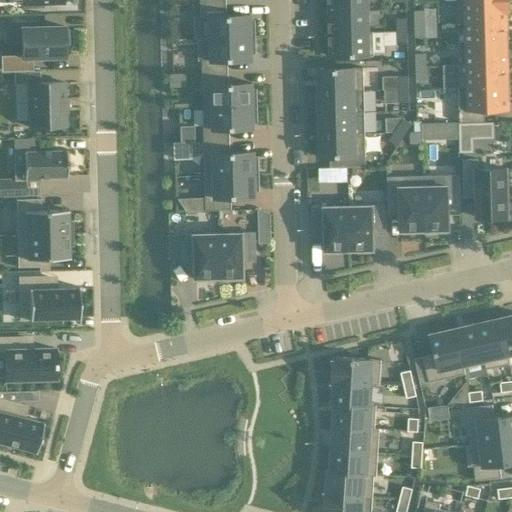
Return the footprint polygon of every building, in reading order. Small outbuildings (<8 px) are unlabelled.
[(21,0),(22,9),(41,8),(41,5),(62,4),(62,0),(21,0)] [(328,0),(329,12),(367,11),(366,0),(328,0)] [(466,22),(505,21),(505,12),(508,11),(507,0),(484,0),(456,1),(456,23),(466,23),(466,22)] [(226,3),(200,4),(201,17),(210,17),(211,38),(254,37),(254,21),(250,21),(250,15),(226,15),(226,3)] [(414,23),(425,23),(424,10),(414,10),(414,23)] [(368,33),(368,32),(367,11),(329,12),(330,34),(368,33)] [(397,32),(407,31),(407,18),(397,19),(397,32)] [(466,23),(467,44),(506,43),(505,21),(466,22),(466,23)] [(425,36),(425,23),(414,23),(415,37),(425,36)] [(21,56),(1,57),(1,72),(13,71),(31,71),(31,57),(64,57),(63,44),(67,44),(67,30),(63,30),(63,26),(20,27),(21,56)] [(372,31),(368,32),(368,33),(330,34),(330,56),(373,55),(372,31)] [(407,44),(407,31),(397,32),(397,45),(407,44)] [(211,59),(202,60),(202,73),(227,72),(227,60),(251,60),(251,53),(254,53),(254,37),(211,38),(211,59)] [(506,43),(467,44),(467,64),(467,65),(506,64),(506,43)] [(415,54),(415,67),(425,66),(425,53),(415,54)] [(507,86),(506,64),(467,65),(467,64),(458,65),(458,88),(468,88),(468,87),(507,86)] [(425,66),(415,67),(416,80),(426,80),(425,66)] [(363,67),(318,69),(318,91),(364,90),(363,67)] [(31,71),(13,71),(13,80),(13,85),(14,120),(29,120),(29,127),(64,126),(64,102),(63,83),(40,83),(40,71),(31,71)] [(227,72),(202,73),(202,86),(212,86),(212,106),(212,107),(256,106),(255,90),(252,90),(252,83),(228,84),(227,72)] [(398,76),(399,89),(409,89),(408,76),(398,76)] [(507,109),(507,86),(468,87),(468,88),(468,108),(459,108),(459,122),(485,122),(484,109),(507,109)] [(409,89),(399,89),(399,102),(409,102),(409,89)] [(364,90),(318,91),(319,113),(354,112),(364,111),(364,91),(364,90)] [(212,106),(203,106),(204,141),(229,141),(229,129),(253,128),(253,122),(255,122),(256,122),(256,106),(212,107),(212,106)] [(354,112),(319,113),(319,134),(355,133),(355,132),(354,112)] [(403,118),(396,129),(404,135),(412,124),(403,118)] [(422,124),(423,140),(437,140),(436,124),(422,124)] [(494,125),(459,125),(460,155),(473,154),(473,141),(494,140),(494,125)] [(404,135),(396,129),(389,140),(397,146),(404,135)] [(355,133),(319,134),(320,157),(365,155),(365,132),(355,132),(355,133)] [(229,141),(204,141),(205,175),(258,174),(257,158),(254,158),(254,152),(230,152),(229,141)] [(188,146),(172,147),(173,163),(189,162),(188,146)] [(38,177),(66,176),(65,150),(23,151),(23,164),(13,164),(13,180),(23,180),(38,180),(38,177)] [(506,168),(477,169),(477,159),(463,160),(464,190),(476,190),(477,217),(490,217),(490,220),(503,220),(503,217),(507,217),(506,168)] [(346,167),(337,167),(337,181),(347,181),(346,167)] [(258,174),(205,175),(206,210),(231,209),(231,197),(255,197),(255,190),(258,190),(258,174)] [(416,230),(424,230),(423,176),(387,177),(388,211),(400,211),(400,231),(403,231),(403,234),(416,233),(416,230)] [(423,176),(424,230),(433,230),(433,233),(446,232),(446,230),(449,230),(448,210),(460,209),(459,176),(423,176)] [(9,179),(0,179),(0,195),(9,195),(9,179)] [(41,201),(15,201),(16,235),(51,234),(67,234),(67,221),(67,212),(60,212),(41,213),(41,201)] [(384,205),(347,206),(348,250),(357,250),(357,253),(370,252),(370,250),(373,250),(373,230),(384,230),(384,205)] [(348,250),(347,206),(312,207),(312,231),(324,231),(325,251),(328,251),(328,253),(341,253),(340,250),(348,250)] [(259,209),(260,243),(270,242),(270,212),(259,209)] [(254,233),(218,234),(219,278),(228,277),(228,280),(241,280),(240,277),(243,277),(243,257),(255,257),(254,233)] [(51,234),(16,235),(16,246),(17,269),(42,269),(42,257),(50,256),(68,256),(68,240),(67,234),(51,234)] [(219,278),(218,234),(182,235),(183,259),(195,258),(195,278),(198,278),(198,281),(211,281),(211,278),(219,278)] [(47,276),(18,277),(19,319),(29,319),(29,320),(79,318),(78,287),(77,287),(77,288),(56,288),(47,288),(47,276)] [(511,316),(498,319),(506,354),(507,354),(511,352),(511,316)] [(498,319),(476,324),(486,369),(510,363),(507,354),(506,354),(498,319)] [(476,324),(454,329),(464,374),(465,374),(466,377),(486,372),(485,369),(486,369),(476,324)] [(435,354),(423,357),(428,382),(464,374),(454,329),(431,335),(435,354)] [(23,337),(0,337),(0,351),(4,351),(4,379),(54,378),(54,348),(32,349),(23,349),(23,337)] [(333,360),(331,381),(334,382),(334,381),(370,383),(370,384),(379,385),(381,360),(335,357),(335,361),(333,360)] [(410,370),(400,372),(403,385),(413,383),(410,370)] [(511,380),(500,382),(501,392),(511,390),(511,380)] [(334,382),(332,404),(335,405),(335,404),(368,406),(368,405),(370,384),(370,383),(334,381),(334,382)] [(413,383),(403,385),(406,398),(416,396),(413,383)] [(481,390),(468,392),(469,402),(483,400),(481,390)] [(0,398),(0,443),(35,452),(43,421),(41,421),(41,422),(23,417),(26,406),(0,398)] [(335,405),(333,426),(369,429),(369,428),(371,405),(368,405),(368,406),(335,404),(335,405)] [(492,404),(467,407),(471,445),(480,444),(480,443),(511,438),(511,414),(494,417),(492,404)] [(436,407),(428,408),(429,419),(437,418),(436,407)] [(408,418),(407,431),(417,432),(418,419),(408,418)] [(333,426),(332,449),(377,452),(379,428),(369,428),(369,429),(333,426)] [(483,466),(474,467),(475,480),(501,477),(499,464),(511,462),(511,438),(480,443),(480,444),(483,466)] [(413,441),(412,454),(422,455),(423,442),(413,441)] [(331,471),(330,472),(374,475),(374,476),(376,476),(377,452),(332,449),(331,471)] [(412,454),(411,467),(421,468),(422,455),(412,454)] [(327,493),(327,494),(372,497),(374,476),(374,475),(330,472),(331,471),(328,471),(327,493)] [(468,485),(465,495),(478,498),(480,489),(468,485)] [(402,487),(399,499),(409,502),(412,489),(402,487)] [(510,487),(497,489),(498,499),(511,497),(510,487)] [(324,493),(322,511),(371,511),(372,497),(327,494),(327,493),(324,493)] [(399,499),(396,511),(406,511),(409,502),(399,499)] [(426,500),(422,511),(453,511),(439,508),(440,504),(426,500)]
